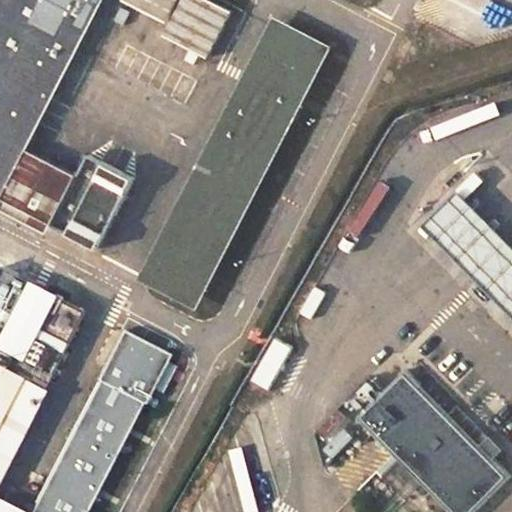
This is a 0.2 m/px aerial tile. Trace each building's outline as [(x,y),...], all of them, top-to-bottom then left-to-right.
[(0,0),(0,196),(113,254),(127,228),(66,196),(77,174),(22,146),(96,0),(0,0)] [(145,0),(122,0),(121,3),(210,49),(216,36),(145,0)] [(187,0),(159,0),(220,31),(226,19),(187,0)] [(222,0),(205,0),(230,12),(233,6),(222,0)] [(119,9),(112,22),(200,67),(207,55),(119,9)] [(110,26),(103,38),(193,86),(199,73),(110,26)] [(280,28),(157,275),(200,297),(322,49),(280,28)] [(100,46),(93,59),(182,106),(189,92),(100,46)] [(511,245),(461,193),(426,227),(511,314),(511,245)] [(15,511),(0,504),(0,468),(78,313),(0,271),(0,511),(15,511)] [(116,344),(30,511),(84,511),(160,366),(116,344)] [(476,511),(511,476),(511,474),(399,363),(352,410),(450,511),(476,511)]
